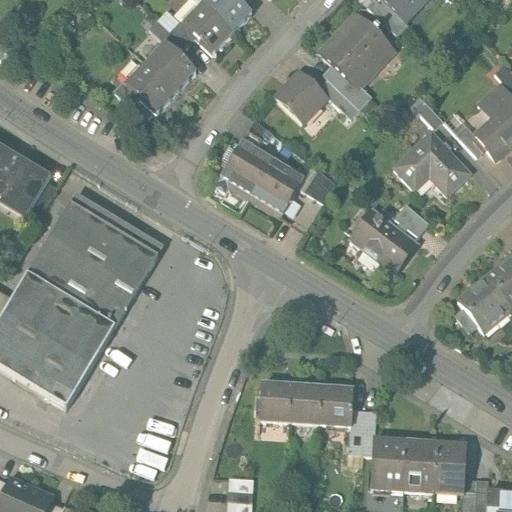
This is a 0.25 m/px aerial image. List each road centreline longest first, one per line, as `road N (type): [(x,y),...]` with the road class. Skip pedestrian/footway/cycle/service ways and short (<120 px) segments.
road 1 (residential): [(181,510),(273,265)]
road 2 (residential): [(151,193),(327,0)]
road 3 (residential): [(181,510),(0,434)]
road 4 (residential): [(399,340),(442,273),(511,199)]
road 5 (residential): [(151,193),(0,103)]
road 6 (residential): [(399,340),(273,265)]
road 7 (residential): [(273,265),(151,193)]
road 8 (residential): [(511,407),(399,340)]
